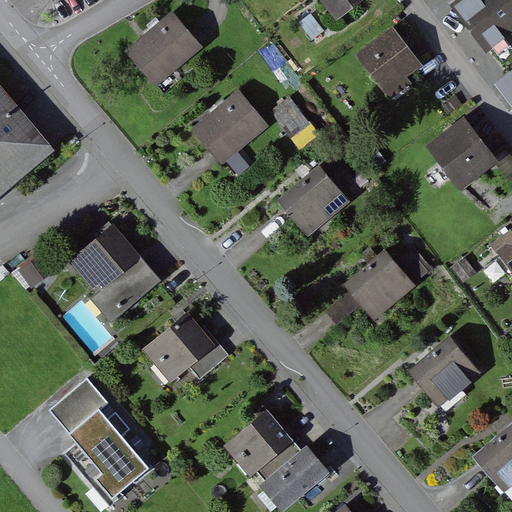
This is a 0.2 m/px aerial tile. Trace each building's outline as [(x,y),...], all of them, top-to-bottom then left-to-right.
[(313,0),(334,27),(368,0),(313,0)] [(481,55),(511,31),(511,0),(469,0),(468,1),(476,11),(458,25),(481,55)] [(125,55),(150,87),(199,49),(174,17),(125,55)] [(357,60),(384,95),(420,68),(393,32),(357,60)] [(0,195),(55,152),(0,86),(0,195)] [(222,165),(269,126),(239,91),(192,130),(213,155),(222,165)] [(461,125),(426,152),(456,192),(491,165),(461,125)] [(308,236),(349,202),(319,167),(278,201),(288,213),(308,236)] [(511,226),(486,247),(511,280),(511,278),(511,226)] [(154,278),(111,228),(67,264),(110,315),(154,278)] [(374,321),(415,287),(385,251),(344,285),(350,292),(361,305),(374,321)] [(361,305),(350,292),(325,312),(331,319),(336,325),(361,305)] [(138,350),(167,385),(211,349),(182,314),(138,350)] [(449,338),(409,372),(419,384),(440,409),(481,374),(449,338)] [(118,488),(152,458),(79,375),(44,405),(118,488)] [(299,452),(265,410),(221,446),(248,478),(259,470),(266,479),(299,452)] [(511,424),(474,456),(484,469),(504,492),(511,485),(511,424)] [(248,493),(263,511),(276,511),(319,477),(299,452),(266,479),(248,493)]
